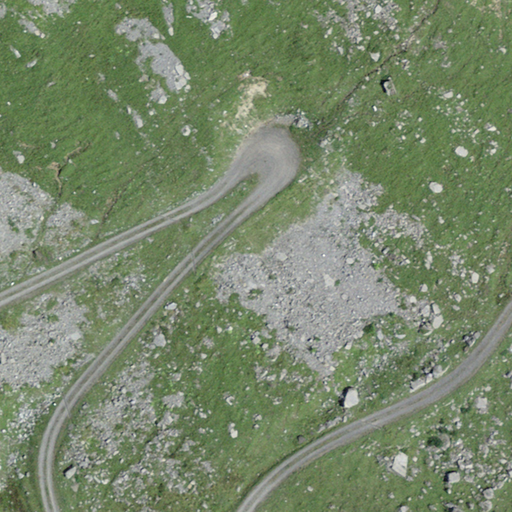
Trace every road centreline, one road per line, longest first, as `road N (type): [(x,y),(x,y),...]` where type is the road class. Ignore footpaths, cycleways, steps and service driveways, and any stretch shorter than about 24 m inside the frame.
road 1 (track): [(0,297),(192,205),(249,150),(277,149),(283,166),(70,396),(48,445),(54,511)]
road 2 (track): [(244,511),(313,447),(440,386),(511,309)]
